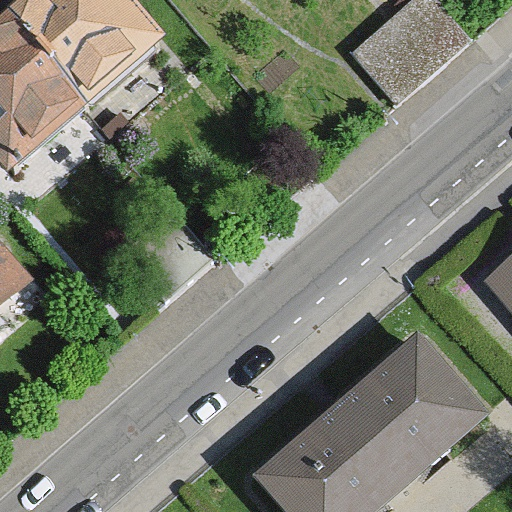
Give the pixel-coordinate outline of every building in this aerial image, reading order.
[(32,0),(4,25),(84,119),(164,51),(119,0),(32,0)] [(465,43),(428,0),(416,0),(350,57),(392,105),(465,43)] [(84,119),(4,25),(0,28),(0,175),(7,184),(84,119)] [(210,262),(168,214),(119,257),(161,305),(210,262)] [(0,260),(0,323),(32,296),(0,260)] [(511,268),(487,290),(511,319),(511,268)] [(329,427),(253,492),(270,511),(395,511),(489,431),(478,419),(418,350),(364,396),(346,411),(329,427)]
